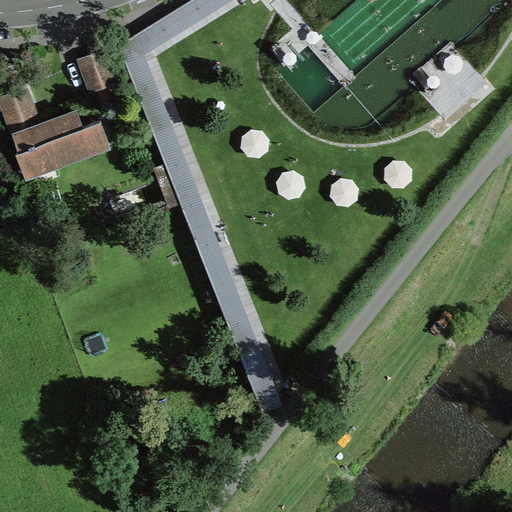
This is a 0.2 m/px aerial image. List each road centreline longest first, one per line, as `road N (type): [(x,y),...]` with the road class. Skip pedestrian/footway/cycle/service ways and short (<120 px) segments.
road 1 (primary): [(0,371),(156,311),(256,253),(325,203),(511,37)]
road 2 (track): [(511,137),(210,511)]
road 3 (track): [(457,281),(510,138)]
